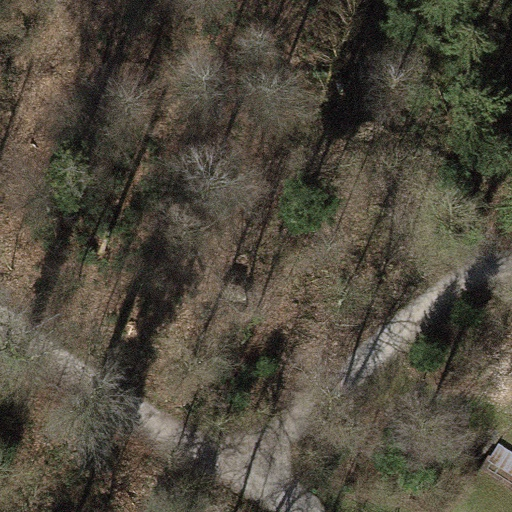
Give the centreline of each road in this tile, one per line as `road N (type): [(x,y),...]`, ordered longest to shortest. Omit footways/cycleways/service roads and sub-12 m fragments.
road 1 (track): [(511,250),(229,460)]
road 2 (track): [(229,460),(98,402),(0,314)]
